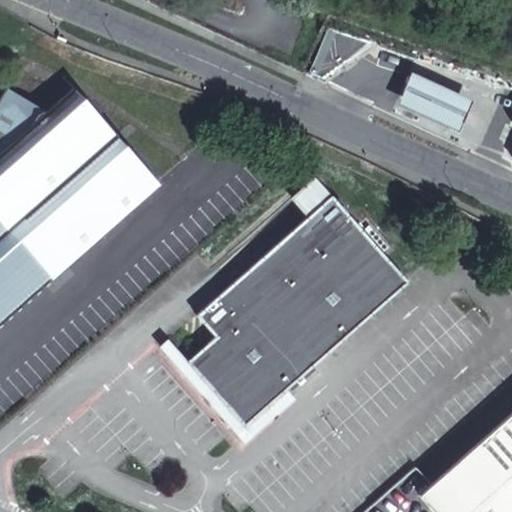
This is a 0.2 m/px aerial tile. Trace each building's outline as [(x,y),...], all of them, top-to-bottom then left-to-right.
[(373,42),(331,27),(310,71),(323,77),(373,42)] [(464,100),(408,72),(393,102),(450,130),(464,100)] [(0,104),(0,223),(44,275),(153,182),(72,85),(31,120),(11,98),(4,104),(3,102),(0,104)] [(296,190),(311,208),(328,193),(313,175),(296,190)] [(328,193),(311,208),(191,311),(209,333),(180,357),(236,423),(403,280),(328,193)] [(0,312),(44,275),(0,223),(0,312)] [(171,238),(119,275),(134,296),(186,258),(171,238)] [(511,511),(511,408),(416,493),(433,511),(511,511)]
